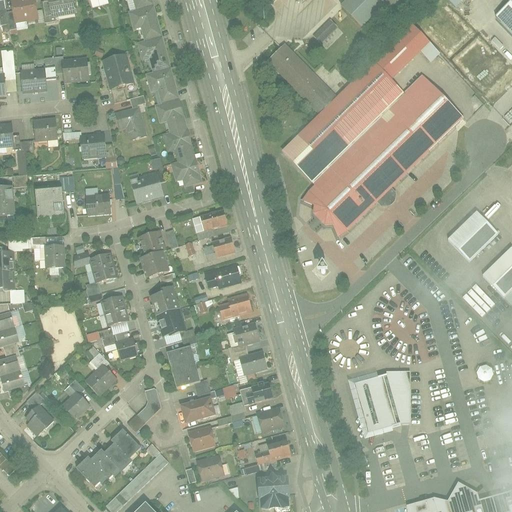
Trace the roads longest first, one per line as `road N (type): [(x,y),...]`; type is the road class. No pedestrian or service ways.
road 1 (residential): [(154,364),(118,232),(198,203),(212,183),(161,0)]
road 2 (tertiary): [(201,0),(286,322)]
road 3 (residential): [(483,142),(480,165),(337,305),(286,322)]
road 4 (tertiary): [(286,322),(338,511)]
road 5 (residential): [(49,470),(154,364)]
